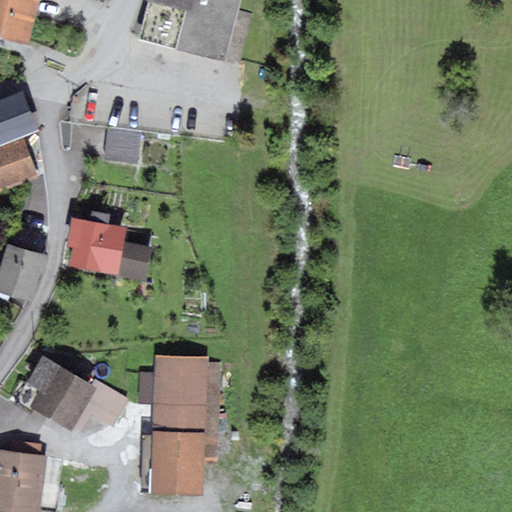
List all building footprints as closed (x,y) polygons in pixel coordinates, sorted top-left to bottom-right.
[(0,0),(0,39),(28,46),(38,0),(0,0)] [(145,0),(148,1),(138,39),(225,62),(240,0),(145,0)] [(0,99),(0,145),(38,131),(23,91),(0,99)] [(141,133),(107,129),(104,159),(137,163),(141,133)] [(23,139),(0,147),(0,190),(38,176),(23,139)] [(92,211),(90,221),(108,225),(110,214),(92,211)] [(90,221),(71,218),(66,246),(72,248),(68,268),(118,277),(124,242),(127,228),(108,225),(90,221)] [(124,242),(118,277),(147,282),(153,247),(124,242)] [(48,256),(7,244),(0,269),(0,292),(31,301),(39,275),(42,276),(48,256)] [(209,356),(156,354),(155,372),(141,372),(140,404),(154,404),(153,436),(143,436),(141,486),(151,486),(151,493),(204,495),(205,465),(219,466),(222,362),(209,362),(209,356)] [(91,386),(42,356),(26,383),(38,391),(28,407),(69,433),(72,428),(96,389),(91,386)] [(95,379),(91,386),(96,389),(72,428),(81,433),(92,416),(112,428),(129,400),(95,379)] [(10,450),(40,454),(41,443),(11,440),(10,450)] [(40,454),(10,450),(0,448),(0,511),(38,511),(46,455),(40,454)]
